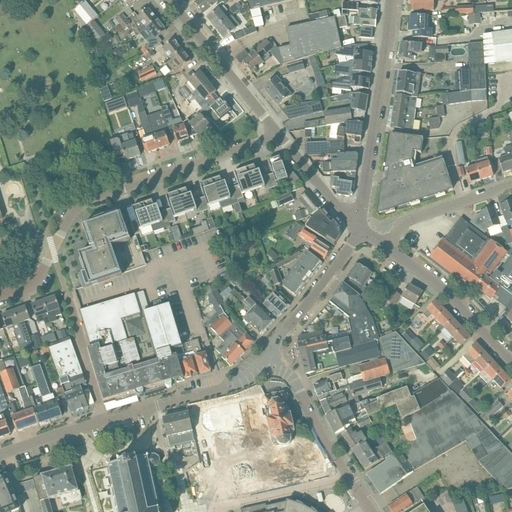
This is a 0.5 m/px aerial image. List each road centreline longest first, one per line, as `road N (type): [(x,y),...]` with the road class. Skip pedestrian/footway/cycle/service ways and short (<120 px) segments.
road 1 (residential): [(0,296),(42,270),(79,205),(278,135)]
road 2 (unclassified): [(358,225),(391,0)]
road 3 (residential): [(278,135),(168,0)]
road 4 (residential): [(511,362),(438,284),(388,248)]
road 5 (unclassified): [(265,357),(358,225)]
road 6 (unclassified): [(0,454),(152,406)]
road 7 (residential): [(388,248),(410,219),(511,183)]
road 8 (residential): [(344,471),(292,378),(265,357)]
road 9 (residential): [(214,508),(201,510),(193,469),(162,451),(152,406)]
road 10 (residential): [(214,508),(344,471)]
road 11 (unclassified): [(152,406),(237,385),(265,357)]
road 12 (residential): [(358,225),(278,135)]
